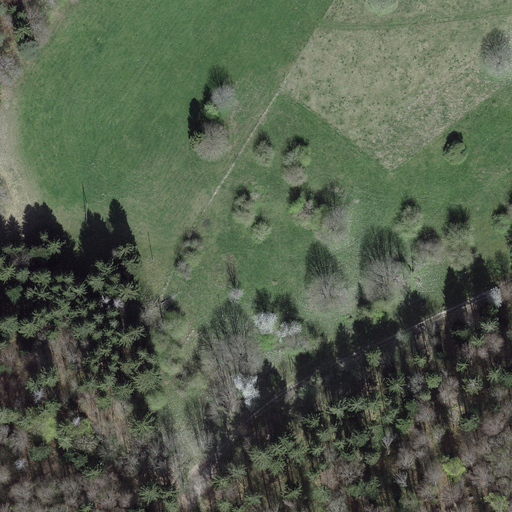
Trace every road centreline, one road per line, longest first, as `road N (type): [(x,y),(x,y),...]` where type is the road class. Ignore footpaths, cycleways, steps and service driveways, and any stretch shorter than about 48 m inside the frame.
road 1 (track): [(0,239),(21,232),(143,98),(274,26),(511,12)]
road 2 (track): [(182,511),(202,464),(239,413),(511,260)]
